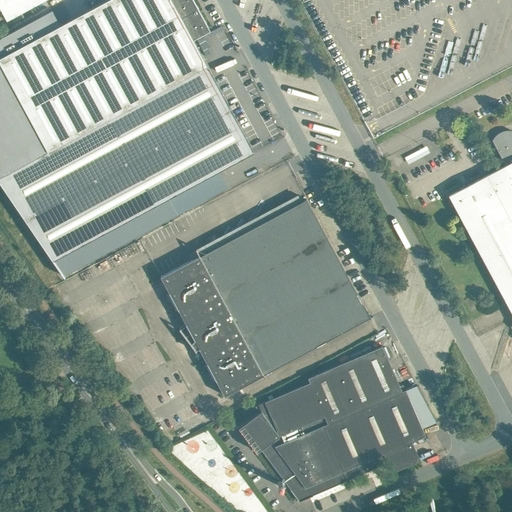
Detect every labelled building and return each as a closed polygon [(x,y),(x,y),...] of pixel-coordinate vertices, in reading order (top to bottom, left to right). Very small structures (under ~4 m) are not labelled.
[(0,0),(0,6),(7,20),(45,0),(0,0)] [(0,182),(53,261),(255,152),(194,40),(210,31),(193,0),(105,0),(60,24),(52,10),(0,38),(0,182)] [(511,131),(511,130),(507,130),(504,131),(500,132),(497,134),(494,137),(492,140),(504,163),(505,163),(506,165),(511,161),(511,131)] [(432,140),(404,154),(396,159),(402,170),(438,151),(432,140)] [(511,161),(506,165),(449,195),(511,312),(511,324),(511,327),(511,326),(511,161)] [(369,317),(306,199),(297,204),(294,198),(197,250),(196,248),(197,250),(188,255),(191,260),(255,379),(369,317)] [(255,379),(191,260),(161,276),(169,292),(178,310),(179,309),(186,323),(190,332),(186,335),(185,334),(184,335),(186,337),(190,342),(194,348),(196,351),(197,350),(196,349),(199,348),(199,349),(200,349),(207,362),(216,380),(217,380),(225,395),(255,379)] [(389,267),(381,271),(385,279),(393,275),(389,267)] [(327,423),(405,389),(403,384),(400,386),(382,346),(308,378),(310,382),(327,423)] [(327,423),(310,382),(258,404),(261,410),(279,435),(302,424),(306,432),(322,425),(327,423)] [(412,441),(425,436),(406,389),(405,389),(327,423),(322,425),(346,480),(388,462),(392,472),(420,460),(412,441)] [(279,435),(261,410),(239,427),(257,451),(261,448),(279,435)] [(346,480),(322,425),(306,432),(302,424),(279,435),(261,448),(299,500),(300,501),(346,480)] [(427,506),(423,497),(417,499),(421,508),(427,506)]
